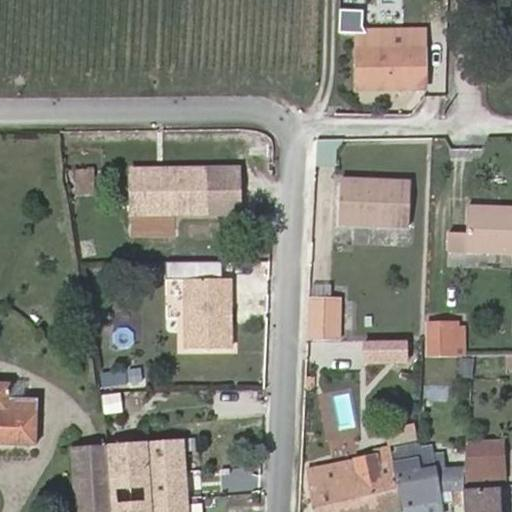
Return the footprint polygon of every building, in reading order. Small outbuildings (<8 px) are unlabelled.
[(423,29),(422,9),(357,10),(357,30),(423,29)] [(424,88),(423,29),(357,30),(359,89),(424,88)] [(94,169),(73,169),(73,191),(94,191),(94,169)] [(155,169),(133,170),(134,214),(208,213),(208,169),(173,169),(171,174),(158,174),(155,169)] [(409,226),(411,183),(341,180),(340,224),(409,226)] [(448,235),(447,250),(511,253),(511,209),(467,208),(466,236),(448,235)] [(233,278),(189,279),(189,348),(232,348),(232,321),(228,318),(228,312),(232,309),(233,278)] [(308,298),(307,339),(340,340),(341,299),(308,298)] [(423,356),(457,355),(457,324),(425,324),(424,340),(423,356)] [(457,324),(457,355),(465,355),(465,326),(458,326),(459,325),(458,324),(457,324)] [(496,368),(511,367),(511,354),(496,355),(496,368)] [(23,399),(10,399),(10,382),(0,382),(0,445),(36,446),(37,399),(23,399)] [(24,383),(10,382),(10,399),(23,399),(24,383)] [(188,511),(183,441),(106,446),(110,511),(188,511)] [(76,511),(110,511),(106,446),(72,448),(76,511)] [(393,457),(391,448),(391,446),(378,449),(380,455),(305,470),(313,511),(397,511),(402,511),(393,457)] [(402,511),(439,504),(435,486),(446,484),(446,487),(453,487),(463,487),(464,470),(465,462),(443,465),(441,454),(431,456),(430,450),(393,457),(402,511)] [(465,462),(464,470),(499,468),(498,451),(466,453),(465,462)] [(453,487),(454,505),(465,505),(465,511),(501,511),(500,490),(463,492),(463,487),(453,487)]
